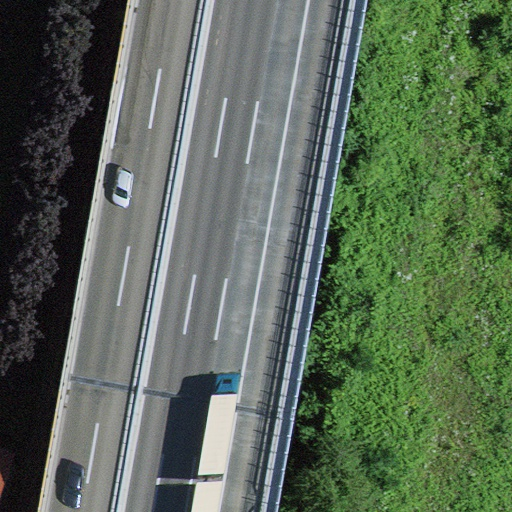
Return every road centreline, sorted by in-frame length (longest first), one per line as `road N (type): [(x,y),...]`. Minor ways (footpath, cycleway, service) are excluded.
road 1 (motorway): [(188,511),(275,0)]
road 2 (motorway): [(182,0),(98,511)]
